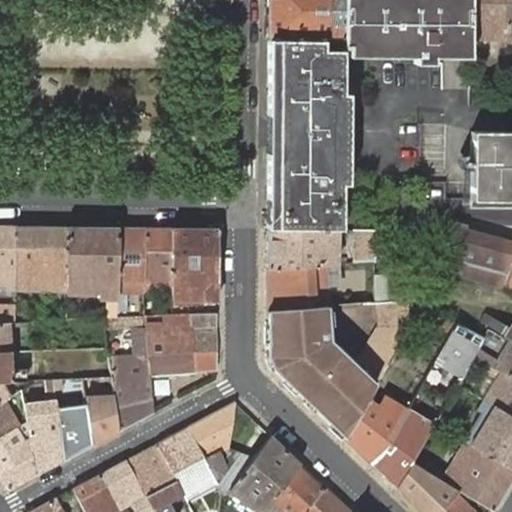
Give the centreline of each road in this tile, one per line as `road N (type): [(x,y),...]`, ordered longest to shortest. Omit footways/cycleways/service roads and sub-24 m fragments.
road 1 (residential): [(246,377),(3,511)]
road 2 (residential): [(0,203),(242,205)]
road 3 (residential): [(242,205),(243,0)]
road 4 (residential): [(246,377),(385,511)]
road 5 (residential): [(242,205),(246,377)]
